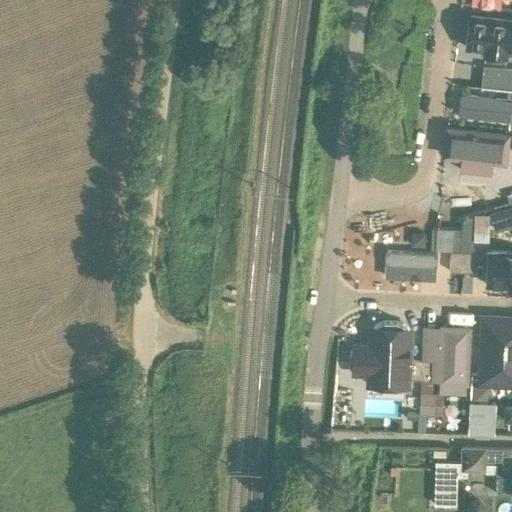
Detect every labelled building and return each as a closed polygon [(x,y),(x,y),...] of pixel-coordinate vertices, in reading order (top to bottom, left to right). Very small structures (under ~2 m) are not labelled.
[(511,0),(467,0),(466,11),(497,14),(498,5),(511,6),(511,0)] [(511,52),(511,20),(459,16),(456,47),(511,52)] [(481,86),(511,89),(511,68),(484,65),(481,86)] [(509,128),(511,128),(511,108),(511,106),(511,100),(461,95),(459,117),(509,122),(509,128)] [(442,133),(439,158),(460,160),(459,174),(487,177),(488,167),(503,168),(506,140),(442,133)] [(511,226),(511,206),(490,212),(490,213),(495,231),(511,226)] [(429,233),(429,249),(472,251),(472,245),(488,246),(489,221),(471,219),(470,235),(429,233)] [(511,272),(511,250),(489,249),(489,257),(494,257),(494,272),(511,272)] [(462,271),(463,252),(452,252),(451,271),(462,271)] [(463,252),(462,271),(472,272),(473,252),(463,252)] [(378,282),(431,285),(432,258),(380,255),(378,282)] [(511,304),(475,303),(473,391),(511,391),(511,304)] [(471,323),(425,321),(423,360),(432,360),(432,380),(437,379),(437,386),(469,387),(471,323)] [(372,393),(404,395),(406,336),(370,334),(369,351),(345,350),(344,384),(372,385),(372,393)] [(412,380),(421,381),(422,381),(423,361),(413,360),(412,380)] [(432,361),(423,361),(422,381),(431,381),(432,361)] [(469,420),(484,420),(484,407),(469,407),(469,420)] [(462,447),(462,462),(436,461),(435,489),(457,490),(457,476),(467,476),(467,470),(485,470),(486,460),(502,461),(501,472),(496,471),(496,493),(511,493),(511,447),(502,448),(486,448),(486,447),(462,447)]
